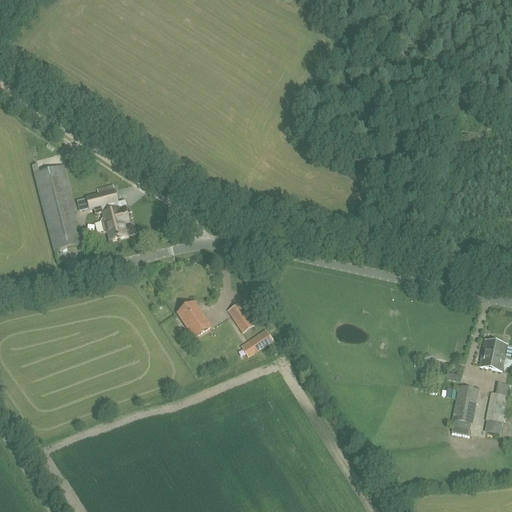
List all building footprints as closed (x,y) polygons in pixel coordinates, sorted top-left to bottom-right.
[(33,174),(53,252),(84,244),(64,166),(33,174)] [(89,210),(102,207),(102,204),(117,201),(113,186),(97,190),(99,196),(86,199),(89,210)] [(117,201),(102,204),(105,216),(108,215),(109,219),(113,218),(114,222),(116,221),(118,231),(125,229),(123,224),(129,223),(126,209),(120,211),(120,210),(119,210),(117,201)] [(105,220),(102,221),(101,223),(103,232),(106,234),(109,233),(111,241),(127,237),(125,229),(118,231),(116,221),(114,222),(113,218),(109,219),(108,215),(105,216),(105,220)] [(195,339),(211,329),(194,303),(178,314),(195,339)] [(228,312),(239,330),(242,335),(256,326),(241,304),(228,312)] [(274,343),(266,332),(249,343),(256,354),(274,343)] [(511,347),(505,346),(505,344),(504,343),(499,342),(498,343),(498,344),(485,342),(480,368),(501,373),(504,359),(507,359),(511,355),(511,347)] [(480,391),(459,387),(453,422),(474,426),(480,391)] [(508,397),(494,395),(491,394),(486,421),(503,425),(508,397)] [(453,422),(452,428),(469,432),(470,426),(453,422)] [(485,433),(500,436),(502,424),(487,422),(485,433)]
